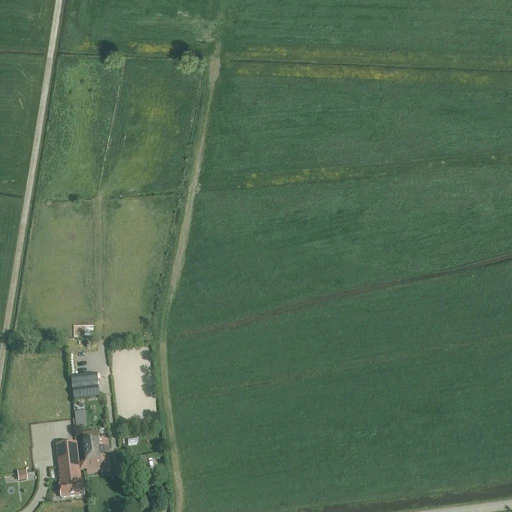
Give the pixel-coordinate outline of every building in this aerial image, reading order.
[(71,358),(70,372),(79,373),(81,359),(71,358)] [(97,374),(71,377),(72,386),(98,383),(97,374)] [(98,387),(73,389),(74,399),(99,396),(98,387)] [(74,416),(75,432),(86,432),(85,415),(74,416)] [(79,464),(80,470),(87,469),(87,474),(111,470),(106,439),(95,440),(94,432),(82,434),(83,441),(82,441),(85,463),(79,464)] [(80,470),(79,464),(76,442),(55,445),(63,498),(83,495),(79,470),(80,470)] [(132,468),(148,466),(147,457),(130,459),(132,468)] [(18,471),(19,481),(26,480),(25,471),(18,471)]
